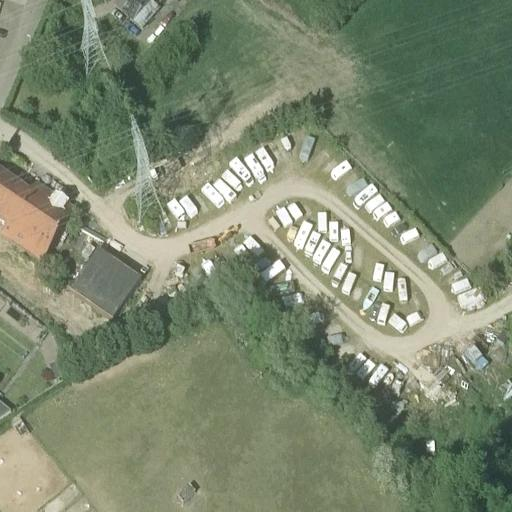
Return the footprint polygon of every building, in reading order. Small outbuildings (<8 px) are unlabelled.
[(133,23),(152,2),(149,0),(118,0),(113,6),(133,23)] [(63,75),(74,62),(60,50),(49,63),(63,75)] [(74,168),(97,146),(84,132),(61,154),(74,168)] [(0,175),(0,224),(6,228),(0,237),(0,238),(42,267),(78,215),(36,186),(29,196),(0,175)] [(69,294),(113,324),(142,282),(98,252),(69,294)] [(49,366),(55,381),(66,377),(60,362),(49,366)] [(0,422),(11,415),(0,405),(0,422)]
